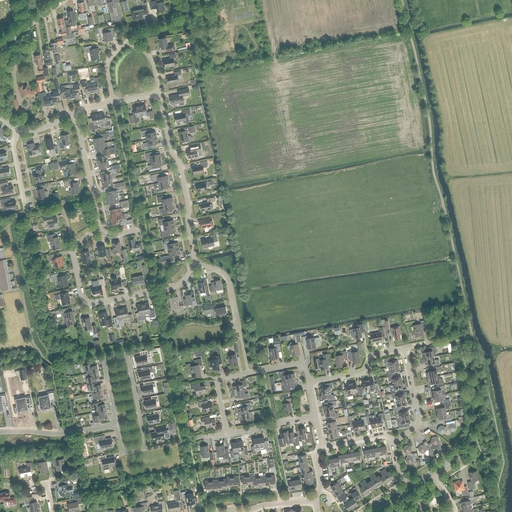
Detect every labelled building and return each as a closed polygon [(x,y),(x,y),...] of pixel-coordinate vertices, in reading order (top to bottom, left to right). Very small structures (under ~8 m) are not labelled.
[(95,10),(93,0),(87,0),(88,2),(87,2),(88,6),(90,5),(91,11),(95,10)] [(123,19),(118,0),(112,0),(113,2),(107,3),(112,22),(123,19)] [(157,8),(158,12),(165,11),(164,5),(164,2),(159,3),(159,0),(149,2),(151,10),(157,8)] [(79,4),(78,4),(78,5),(79,9),(78,10),(79,13),(82,12),(82,13),(79,14),(80,19),(87,18),(86,12),(83,13),(83,12),(85,11),(83,3),(79,4)] [(132,11),(134,20),(142,18),(142,15),(143,14),(143,15),(147,14),(146,7),(140,8),(141,9),(132,11)] [(68,20),(65,20),(67,33),(68,33),(71,33),(70,26),(71,25),(75,24),(75,19),(73,11),(67,12),(68,16),(68,17),(68,20)] [(65,27),(63,18),(58,19),(59,26),(58,26),(58,27),(59,27),(59,28),(61,28),(62,31),(60,32),(61,36),(67,35),(66,31),(65,27)] [(102,42),(112,40),(111,34),(114,33),(113,27),(106,29),(107,32),(103,33),(105,41),(102,42)] [(167,45),(166,40),(166,38),(159,39),(161,50),(166,48),(167,52),(175,50),(174,44),(167,45)] [(52,47),(50,47),(51,51),(52,51),(53,53),(54,53),(56,60),(56,64),(60,63),(57,47),(56,47),(56,43),(51,44),(52,47)] [(95,60),(96,60),(99,59),(98,53),(99,52),(98,48),(92,50),(91,46),(84,48),(86,53),(90,52),(91,61),(89,61),(95,60)] [(51,65),(48,49),(43,50),(44,56),(44,58),(45,58),(45,60),(46,66),(51,65)] [(175,54),(169,55),(170,59),(163,60),(165,68),(175,66),(173,58),(176,58),(175,54)] [(42,64),(40,55),(35,56),(36,62),(35,62),(36,64),(37,65),(39,65),(39,69),(39,73),(44,72),(43,68),(42,64)] [(174,84),(175,83),(179,82),(177,75),(182,75),(181,71),(174,72),(175,76),(167,77),(168,84),(171,84),(172,84),(174,84)] [(90,78),(91,83),(93,93),(96,92),(96,93),(99,92),(98,85),(101,85),(99,77),(94,78),(94,77),(90,78)] [(87,81),(82,82),(83,88),(83,91),(86,90),(87,92),(87,94),(90,94),(90,93),(93,93),(91,83),(87,83),(87,81)] [(74,85),(70,85),(72,98),(75,98),(78,98),(77,93),(80,93),(80,90),(79,84),(74,85)] [(20,89),(19,90),(22,96),(26,94),(28,98),(35,94),(32,90),(31,91),(27,85),(24,87),(23,85),(19,87),(20,89)] [(66,85),(61,86),(62,94),(63,96),(66,96),(66,98),(67,100),(70,99),(69,99),(72,98),(70,85),(69,85),(68,86),(68,85),(66,86),(66,85)] [(180,106),(184,105),(183,103),(184,103),(183,97),(190,95),(189,89),(178,91),(179,95),(171,96),(173,105),(179,103),(180,106)] [(54,94),(50,95),(52,105),(55,104),(55,105),(58,104),(58,103),(57,100),(60,99),(60,97),(58,91),(53,92),(54,94)] [(49,106),(52,105),(50,95),(46,96),(46,92),(39,94),(41,101),(45,100),(46,107),(49,106)] [(21,114),(17,97),(12,98),(11,99),(15,115),(16,115),(21,114)] [(150,119),(154,118),(153,111),(149,112),(147,113),(145,105),(139,106),(142,116),(147,115),(147,116),(150,116),(150,119)] [(139,117),(142,116),(139,106),(134,107),(135,113),(134,114),(133,115),(129,116),(131,123),(135,122),(135,124),(136,123),(137,123),(138,123),(138,122),(139,121),(139,120),(139,119),(139,118),(139,117)] [(175,116),(176,123),(183,121),(184,124),(190,122),(188,116),(191,115),(190,109),(182,111),(182,114),(175,116)] [(98,115),(100,124),(104,123),(105,127),(111,126),(109,119),(105,120),(104,114),(98,115)] [(100,124),(98,115),(92,116),(93,123),(89,124),(90,130),(97,129),(101,128),(100,124)] [(157,138),(156,132),(148,134),(148,130),(141,132),(142,138),(146,137),(146,140),(157,138)] [(178,132),(179,136),(180,136),(181,143),(189,141),(189,142),(193,139),(190,136),(188,137),(187,131),(178,132)] [(100,135),(100,138),(93,139),(95,145),(104,143),(103,140),(107,139),(106,137),(109,136),(109,133),(100,135)] [(65,145),(70,144),(68,134),(61,136),(62,142),(59,142),(60,149),(66,148),(65,145)] [(59,154),(57,146),(54,146),(52,138),(45,140),(46,142),(44,142),(45,146),(46,146),(47,150),(51,149),(51,150),(50,151),(51,156),(52,156),(55,155),(55,154),(59,154)] [(152,148),(151,145),(158,143),(157,138),(146,140),(147,143),(143,144),(145,150),(152,148)] [(40,145),(36,146),(35,147),(34,143),(27,144),(29,155),(30,155),(29,154),(36,153),(36,154),(36,153),(41,152),(40,145)] [(104,143),(95,145),(96,151),(102,150),(103,153),(115,150),(114,147),(108,148),(107,143),(104,143)] [(190,151),(187,151),(188,159),(198,157),(197,152),(201,151),(200,145),(192,147),(190,147),(190,151)] [(104,156),(97,157),(98,163),(108,161),(107,158),(110,157),(110,155),(116,153),(115,150),(103,153),(104,156)] [(161,160),(160,154),(153,156),(152,152),(145,154),(147,160),(150,159),(151,162),(161,160)] [(155,167),(163,165),(161,160),(151,162),(152,165),(148,166),(149,172),(156,170),(155,167)] [(66,167),(67,171),(63,172),(65,177),(68,177),(68,176),(76,174),(74,163),(68,164),(67,161),(59,162),(61,168),(66,167)] [(194,175),(204,173),(203,168),(207,167),(207,165),(208,165),(207,161),(200,163),(201,166),(192,168),(194,175)] [(0,172),(1,177),(10,175),(9,168),(3,169),(2,166),(0,166),(0,172)] [(35,181),(46,179),(44,171),(43,171),(42,166),(36,167),(36,170),(37,170),(37,173),(34,173),(35,181)] [(102,181),(112,179),(116,178),(115,175),(113,175),(112,173),(116,172),(115,169),(112,170),(107,171),(108,174),(101,175),(102,181)] [(169,181),(168,176),(160,177),(159,174),(153,175),(154,181),(158,180),(158,183),(169,181)] [(72,179),(64,181),(65,187),(70,186),(71,190),(69,191),(67,192),(68,194),(69,195),(71,195),(72,194),(80,192),(78,182),(72,183),(72,179)] [(112,179),(102,181),(104,187),(113,185),(112,179)] [(197,192),(198,192),(207,190),(206,186),(211,185),(215,184),(214,179),(210,180),(210,179),(204,180),(204,184),(196,185),(197,192)] [(170,187),(169,181),(158,183),(154,184),(154,185),(153,185),(155,189),(155,188),(156,193),(163,192),(163,188),(170,187)] [(0,190),(3,190),(4,195),(14,193),(12,185),(5,187),(5,183),(0,183),(0,190)] [(46,185),(40,186),(40,189),(37,190),(39,199),(45,198),(45,197),(47,196),(48,196),(48,195),(48,193),(47,192),(46,192),(44,192),(43,189),(46,188),(46,185)] [(116,191),(106,193),(108,199),(117,197),(116,191)] [(173,203),(172,198),(165,199),(164,196),(157,197),(159,203),(162,202),(163,205),(173,203)] [(17,208),(15,201),(9,202),(9,198),(1,200),(2,206),(3,211),(7,210),(11,209),(11,211),(12,211),(14,211),(14,210),(14,208),(17,208)] [(201,211),(202,211),(211,209),(212,209),(213,207),(213,205),(212,205),(210,205),(210,202),(215,201),(214,198),(206,199),(207,203),(200,204),(201,211)] [(167,211),(174,209),(173,203),(163,205),(164,209),(160,209),(161,215),(168,214),(167,211)] [(120,209),(110,211),(112,217),(121,215),(120,209)] [(121,215),(112,217),(113,223),(119,221),(120,225),(127,223),(125,214),(121,215)] [(51,215),(43,216),(45,226),(48,226),(49,229),(53,228),(54,229),(58,228),(56,217),(52,218),(51,215)] [(199,224),(201,224),(202,229),(208,227),(208,228),(214,227),(212,221),(210,221),(209,217),(202,218),(202,220),(198,220),(199,224)] [(174,226),(173,220),(166,222),(165,218),(158,220),(160,226),(163,225),(164,228),(174,226)] [(168,233),(175,232),(174,226),(164,228),(165,231),(161,232),(162,238),(169,237),(168,233)] [(50,241),(52,250),(60,249),(58,237),(55,238),(54,234),(47,236),(48,242),(50,241)] [(214,246),(214,243),(217,242),(216,234),(210,235),(210,239),(202,240),(204,249),(208,248),(208,247),(214,246)] [(142,250),(141,243),(135,244),(134,239),(128,240),(129,246),(128,247),(129,250),(134,249),(134,252),(142,250)] [(170,241),(163,242),(164,248),(165,251),(168,250),(179,248),(178,243),(170,244),(170,241)] [(113,249),(111,250),(112,255),(114,255),(114,253),(120,252),(121,258),(123,258),(124,263),(128,263),(126,257),(125,249),(121,250),(120,242),(112,244),(113,249)] [(108,260),(111,259),(110,252),(106,253),(105,245),(97,247),(98,250),(97,250),(96,251),(96,254),(97,254),(99,254),(99,257),(107,255),(108,260)] [(174,261),(173,257),(172,257),(172,255),(180,254),(179,248),(168,250),(170,256),(161,257),(162,263),(174,261)] [(91,265),(95,264),(93,253),(89,254),(89,252),(83,253),(83,252),(81,253),(81,257),(82,257),(82,260),(83,264),(91,262),(91,265)] [(63,266),(62,262),(63,262),(62,256),(56,257),(55,254),(48,256),(50,262),(52,261),(53,264),(54,264),(55,268),(63,266)] [(0,276),(9,274),(7,267),(0,268),(0,276)] [(0,283),(10,281),(9,274),(0,276),(0,283)] [(68,286),(66,279),(67,279),(66,275),(59,277),(58,274),(50,275),(51,281),(58,280),(59,287),(68,286)] [(143,275),(133,278),(134,286),(145,283),(143,275)] [(111,282),(112,288),(122,286),(124,286),(124,288),(127,287),(126,281),(123,282),(121,283),(120,280),(117,280),(117,277),(111,279),(112,282),(111,282)] [(93,287),(91,287),(93,294),(102,292),(101,286),(105,286),(103,279),(98,280),(92,282),(93,285),(93,287)] [(201,281),(202,283),(198,284),(200,293),(205,292),(206,295),(209,294),(206,280),(201,281)] [(222,290),(220,280),(217,281),(217,282),(211,283),(213,293),(216,292),(216,291),(222,290)] [(10,281),(0,283),(0,286),(0,287),(0,289),(1,288),(1,291),(12,289),(10,281)] [(62,305),(70,304),(68,292),(56,295),(54,295),(55,300),(61,299),(62,305)] [(184,299),(185,306),(187,305),(192,304),(193,307),(196,306),(194,292),(193,292),(190,293),(190,292),(190,293),(188,293),(189,295),(185,296),(186,299),(184,300),(184,299)] [(184,313),(183,307),(180,308),(177,297),(169,299),(171,308),(170,308),(171,313),(177,312),(178,315),(184,313)] [(155,317),(154,310),(150,310),(148,303),(143,304),(145,315),(146,317),(149,317),(149,318),(155,317)] [(143,304),(137,305),(139,313),(135,314),(137,321),(143,319),(143,318),(146,317),(145,315),(143,304)] [(225,314),(226,313),(227,313),(225,307),(222,308),(221,307),(215,308),(217,315),(218,315),(218,317),(223,316),(224,315),(225,314)] [(133,321),(132,314),(128,315),(127,308),(121,309),(123,319),(126,318),(127,323),(133,321)] [(57,315),(61,314),(61,316),(64,316),(66,325),(72,324),(72,325),(75,324),(74,318),(72,311),(69,312),(64,313),(63,309),(56,311),(57,315)] [(113,318),(115,325),(116,328),(119,326),(119,325),(124,324),(124,325),(123,319),(121,309),(115,310),(117,317),(113,318)] [(102,314),(99,314),(101,324),(106,323),(107,327),(112,325),(111,319),(108,319),(108,320),(106,312),(102,313),(102,314)] [(84,330),(88,329),(88,331),(89,332),(92,332),(89,317),(82,319),(84,330)] [(421,328),(425,327),(424,320),(420,321),(421,325),(414,326),(416,336),(423,334),(421,328)] [(361,332),(364,331),(362,324),(357,325),(358,328),(353,329),(354,331),(350,332),(350,335),(351,336),(351,337),(352,337),(353,338),(354,338),(355,338),(362,337),(361,332)] [(400,339),(400,335),(401,335),(399,326),(391,328),(392,334),(393,334),(395,340),(400,339)] [(377,341),(382,340),(382,339),(385,339),(383,329),(380,329),(381,332),(371,334),(372,342),(377,341)] [(306,344),(307,349),(316,347),(316,345),(319,344),(319,345),(319,342),(319,341),(319,340),(319,339),(319,338),(318,338),(317,338),(316,339),(315,339),(314,338),(308,339),(308,336),(302,337),(303,345),(306,344)] [(274,344),(274,348),(270,349),(272,359),(279,358),(277,351),(281,350),(279,343),(274,344)] [(292,355),(300,354),(298,344),(294,345),(291,343),(288,347),(290,348),(292,355)] [(422,353),(423,359),(433,357),(436,356),(435,352),(437,352),(436,346),(428,347),(429,351),(422,353)] [(137,365),(148,363),(147,358),(151,357),(149,350),(142,351),(143,356),(136,357),(136,361),(136,365),(137,364),(137,365)] [(344,359),(347,359),(346,351),(342,351),(343,355),(334,356),(337,367),(345,365),(344,359)] [(360,361),(358,351),(352,352),(351,351),(348,352),(350,361),(353,360),(353,363),(360,361)] [(330,364),(329,353),(325,354),(326,359),(314,361),(314,359),(315,369),(320,368),(321,370),(328,369),(327,364),(330,364)] [(230,366),(238,365),(236,354),(228,356),(230,366)] [(218,362),(221,361),(220,355),(215,356),(215,359),(208,361),(209,367),(212,366),(213,370),(219,368),(218,362)] [(440,365),(438,359),(434,360),(433,357),(423,359),(425,364),(432,363),(432,366),(440,365)] [(391,358),(384,359),(385,363),(386,365),(386,368),(389,367),(398,365),(397,360),(392,361),(391,358)] [(187,369),(188,373),(191,373),(192,374),(192,377),(193,377),(192,377),(200,375),(200,376),(201,375),(199,366),(202,365),(201,359),(194,360),(195,365),(191,366),(190,366),(191,368),(187,369)] [(98,371),(97,365),(93,366),(92,363),(82,365),(83,371),(87,370),(88,373),(98,371)] [(155,371),(154,365),(145,367),(146,370),(139,372),(140,380),(151,378),(150,373),(155,371)] [(394,372),(399,371),(398,365),(389,367),(390,370),(387,372),(388,376),(395,375),(394,372)] [(437,373),(441,372),(440,366),(433,368),(433,371),(426,372),(428,378),(437,376),(437,373)] [(25,369),(19,371),(20,375),(21,380),(27,379),(25,369)] [(88,373),(85,374),(85,378),(86,378),(87,383),(96,381),(96,378),(99,378),(98,371),(88,373)] [(282,382),(285,381),(295,379),(294,374),(287,375),(286,371),(279,372),(280,378),(281,378),(282,382)] [(402,382),(401,377),(395,378),(395,375),(388,376),(389,381),(392,381),(393,384),(402,382)] [(444,384),(442,379),(440,379),(440,376),(437,376),(428,378),(429,384),(436,383),(436,386),(444,384)] [(296,385),(295,379),(285,381),(281,382),(282,386),(283,392),(290,391),(290,387),(296,385)] [(378,390),(377,383),(374,384),(373,379),(367,380),(369,389),(372,389),(373,391),(378,390)] [(243,386),(247,386),(245,380),(239,382),(240,385),(233,386),(234,392),(244,390),(243,386)] [(366,393),(366,390),(369,389),(367,380),(362,381),(363,386),(360,387),(361,394),(366,393)] [(149,385),(142,386),(142,390),(141,391),(142,394),(143,394),(143,395),(154,393),(153,387),(156,387),(154,381),(148,382),(149,385)] [(360,387),(357,388),(356,382),(350,384),(352,393),(355,392),(356,395),(361,394),(360,387)] [(393,384),(390,385),(390,389),(391,393),(398,392),(398,389),(403,388),(402,382),(393,384)] [(93,383),(87,384),(88,390),(91,389),(92,393),(102,391),(101,385),(98,385),(97,386),(96,383),(93,383)] [(330,389),(332,388),(331,383),(324,384),(325,387),(320,388),(321,394),(330,392),(330,389)] [(200,384),(192,385),(193,391),(196,390),(197,394),(206,392),(205,386),(200,387),(200,384)] [(350,384),(345,385),(346,390),(343,390),(344,397),(347,397),(353,396),(352,393),(350,384)] [(446,391),(445,388),(444,385),(438,387),(439,390),(432,391),(433,396),(445,394),(444,391),(446,391)] [(249,398),(248,393),(245,394),(244,390),(234,392),(235,398),(242,397),(243,400),(249,398)] [(44,397),(40,398),(41,404),(37,405),(38,410),(46,408),(46,409),(50,408),(49,400),(56,399),(54,391),(47,392),(47,395),(43,396),(44,397)] [(102,391),(92,393),(92,397),(90,397),(91,403),(97,401),(96,398),(103,397),(102,391)] [(335,400),(334,395),(331,395),(330,392),(321,394),(322,399),(327,398),(328,401),(335,400)] [(399,395),(398,392),(391,393),(392,398),(395,398),(396,401),(405,399),(404,394),(399,395)] [(441,400),(442,403),(450,402),(449,399),(446,399),(445,394),(433,396),(434,402),(441,400)] [(152,400),(145,401),(145,405),(144,405),(145,409),(146,409),(157,407),(156,402),(159,401),(157,395),(151,397),(152,400)] [(26,403),(31,402),(30,396),(20,398),(21,399),(17,400),(18,406),(14,407),(15,412),(23,411),(23,412),(27,411),(26,403)] [(291,404),(294,404),(292,398),(285,399),(286,403),(283,404),(285,413),(292,412),(291,404)] [(393,411),(395,410),(402,409),(401,406),(406,405),(405,399),(396,401),(393,402),(395,407),(392,407),(393,411)] [(205,401),(198,402),(199,408),(203,407),(204,412),(213,410),(211,403),(205,404),(205,401)] [(333,407),(336,406),(335,401),(328,402),(329,405),(324,406),(325,412),(334,410),(333,407)] [(244,407),(237,408),(239,414),(248,412),(248,408),(251,408),(250,402),(244,404),(244,407)] [(92,409),(91,410),(91,414),(96,413),(106,411),(105,404),(98,406),(97,403),(91,404),(92,409)] [(449,406),(451,406),(450,403),(442,404),(443,407),(436,409),(437,414),(446,412),(445,409),(449,408),(449,406)] [(396,415),(399,415),(400,418),(409,416),(408,411),(402,412),(402,409),(395,410),(396,415)] [(149,423),(149,424),(160,422),(158,414),(160,414),(160,410),(153,411),(154,415),(147,416),(148,420),(147,420),(148,423),(149,423)] [(339,418),(338,413),(334,413),(334,410),(325,412),(326,417),(331,416),(332,419),(339,418)] [(107,416),(106,411),(96,413),(96,416),(93,417),(94,422),(101,421),(100,418),(107,416)] [(248,412),(239,414),(240,420),(247,419),(247,422),(254,420),(253,415),(252,415),(251,412),(248,412)] [(370,423),(371,428),(377,427),(375,417),(374,415),(369,416),(367,412),(365,412),(366,416),(367,423),(370,423)] [(451,420),(451,417),(450,414),(446,415),(446,412),(437,414),(438,419),(445,418),(445,421),(451,420)] [(381,420),(384,420),(383,413),(378,414),(378,417),(375,417),(377,427),(382,426),(381,420)] [(358,421),(355,422),(354,419),(352,416),(348,417),(349,420),(350,427),(353,426),(354,431),(360,430),(358,421)] [(365,429),(364,424),(367,423),(366,416),(361,417),(361,420),(358,421),(360,430),(365,429)] [(405,423),(410,422),(409,416),(400,418),(396,419),(397,423),(398,427),(405,426),(405,423)] [(209,417),(201,418),(203,424),(206,423),(207,427),(216,425),(215,419),(210,420),(209,417)] [(456,428),(456,427),(455,426),(455,425),(456,424),(455,420),(445,422),(446,425),(444,427),(443,426),(442,426),(441,426),(440,426),(439,427),(438,427),(438,428),(437,429),(437,431),(438,432),(439,434),(441,434),(442,434),(443,434),(444,434),(445,433),(445,432),(445,431),(446,430),(445,429),(448,428),(449,430),(449,431),(450,432),(452,432),(453,432),(454,431),(455,430),(456,429),(456,428)] [(175,422),(168,424),(169,429),(170,432),(177,430),(176,427),(175,422)] [(155,432),(151,433),(153,442),(160,440),(160,441),(164,440),(164,439),(170,438),(169,430),(167,430),(166,426),(154,428),(155,432)] [(310,432),(307,433),(306,428),(299,429),(301,439),(305,438),(306,442),(311,441),(310,432)] [(285,442),(289,442),(287,433),(287,432),(281,433),(282,438),(279,439),(280,446),(285,445),(285,442)] [(293,442),(294,446),(299,445),(297,436),(294,436),(293,432),(287,433),(289,442),(289,443),(293,442)] [(103,435),(94,437),(96,445),(97,449),(101,449),(102,449),(102,450),(105,449),(105,448),(113,447),(113,446),(114,446),(113,442),(112,442),(111,438),(104,440),(103,435)] [(261,450),(266,449),(266,450),(270,449),(269,443),(265,443),(264,437),(258,438),(260,446),(261,449),(261,450)] [(432,443),(429,445),(435,455),(438,453),(437,451),(441,448),(438,444),(439,443),(439,442),(439,441),(439,440),(439,439),(438,438),(437,437),(435,437),(434,437),(433,437),(432,438),(432,439),(431,439),(431,440),(431,442),(431,443),(432,443)] [(260,446),(258,438),(253,439),(254,446),(251,446),(253,454),(256,453),(255,450),(261,449),(260,446)] [(245,455),(248,455),(247,447),(244,448),(243,441),(237,442),(239,451),(239,454),(240,454),(242,454),(241,450),(244,450),(245,455)] [(237,442),(232,443),(233,450),(230,451),(232,458),(235,457),(234,455),(239,454),(239,451),(237,442)] [(85,444),(78,446),(81,459),(88,457),(87,454),(86,454),(85,448),(86,448),(85,444)] [(223,445),(216,447),(218,457),(223,456),(223,460),(230,458),(228,452),(225,452),(223,445)] [(418,448),(418,449),(418,450),(419,451),(419,452),(420,453),(421,453),(422,454),(423,454),(424,453),(425,453),(426,452),(426,451),(427,450),(428,451),(428,455),(430,458),(431,458),(432,460),(434,459),(437,457),(435,455),(429,445),(426,447),(425,446),(424,445),(423,445),(422,445),(421,445),(420,446),(419,446),(419,447),(418,448)] [(208,446),(201,447),(203,458),(207,457),(207,459),(213,458),(212,452),(209,453),(208,446)] [(405,453),(406,454),(407,457),(406,458),(406,459),(406,460),(406,461),(406,462),(407,463),(408,464),(409,464),(410,464),(411,464),(412,464),(412,463),(413,462),(414,461),(414,460),(414,459),(416,459),(415,453),(411,454),(410,453),(411,452),(411,451),(412,450),(412,449),(411,448),(411,447),(410,446),(409,446),(408,446),(407,446),(406,446),(405,446),(405,447),(404,448),(404,449),(403,450),(404,451),(404,452),(405,453)] [(115,461),(114,457),(106,458),(106,455),(98,457),(100,463),(103,462),(104,467),(116,465),(116,464),(117,464),(116,460),(115,461)] [(56,456),(50,457),(51,463),(54,463),(56,471),(65,469),(63,459),(56,460),(56,456)] [(19,469),(21,477),(31,475),(30,471),(34,470),(32,462),(26,464),(27,468),(19,469)] [(46,462),(38,463),(40,473),(48,472),(46,462)] [(389,481),(394,478),(389,471),(387,472),(385,469),(382,470),(389,481)] [(383,482),(384,484),(389,481),(382,470),(380,472),(382,475),(380,477),(383,482)] [(479,480),(477,471),(468,472),(470,482),(467,482),(469,490),(476,489),(474,481),(479,480)] [(380,477),(379,475),(376,477),(374,473),(371,475),(378,485),(383,482),(380,477)] [(371,475),(369,476),(371,480),(369,482),(374,489),(378,485),(371,475)] [(296,488),(302,487),(301,481),(305,480),(305,478),(304,477),(300,478),(300,479),(294,480),(296,488)] [(294,480),(291,481),(290,478),(287,479),(288,482),(289,482),(290,489),(296,488),(294,480)] [(369,482),(367,483),(364,479),(362,481),(369,492),(374,489),(369,482)] [(58,486),(59,490),(58,491),(58,493),(59,494),(60,495),(60,496),(69,494),(69,493),(72,492),(70,480),(64,481),(64,485),(59,486),(58,486)] [(338,484),(341,482),(339,480),(336,482),(337,483),(330,487),(333,492),(340,487),(338,484)] [(362,481),(359,483),(362,486),(359,488),(364,495),(369,492),(362,481)] [(464,487),(463,481),(453,482),(455,492),(462,491),(463,496),(468,495),(467,486),(464,487)] [(341,489),(344,487),(342,485),(340,487),(333,492),(337,496),(343,492),(341,489)] [(360,497),(356,491),(357,490),(355,487),(352,489),(354,492),(351,494),(353,498),(354,498),(355,501),(355,500),(360,497)] [(172,511),(174,511),(180,510),(179,508),(182,507),(179,490),(174,491),(176,501),(177,503),(168,504),(169,511),(172,511)] [(187,491),(180,493),(182,499),(185,498),(187,505),(195,503),(195,502),(197,502),(197,501),(197,500),(197,499),(196,498),(194,498),(193,493),(188,494),(187,491)] [(3,493),(4,501),(4,505),(16,505),(16,498),(10,498),(9,492),(3,493)] [(337,496),(335,497),(336,497),(337,497),(340,501),(345,498),(346,497),(343,492),(337,496)] [(30,509),(30,511),(40,511),(40,508),(40,507),(38,508),(37,502),(33,503),(32,496),(25,498),(26,504),(29,504),(30,507),(28,508),(28,510),(30,509)] [(462,502),(463,508),(472,506),(471,503),(477,502),(476,497),(468,498),(469,501),(462,502)] [(68,504),(69,511),(79,511),(78,504),(83,503),(82,498),(75,499),(75,502),(68,504)] [(353,508),(358,504),(355,500),(355,501),(354,498),(353,498),(350,500),(349,501),(353,508)] [(159,505),(151,507),(152,511),(162,511),(162,509),(165,508),(164,501),(158,502),(159,505)] [(349,501),(348,502),(344,504),(348,511),(353,508),(349,501)] [(136,511),(144,511),(144,510),(148,509),(147,502),(140,504),(140,507),(132,508),(132,511),(133,511),(136,511)]
